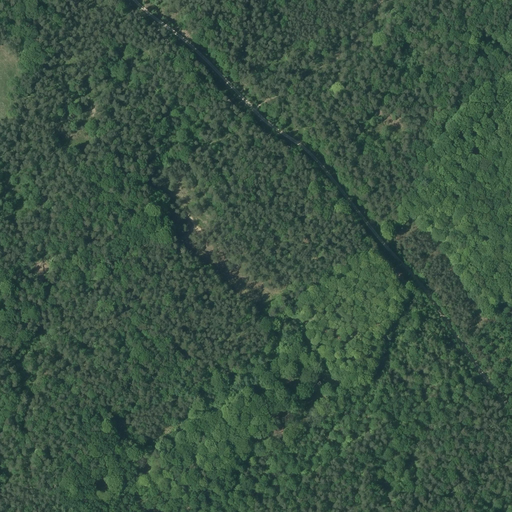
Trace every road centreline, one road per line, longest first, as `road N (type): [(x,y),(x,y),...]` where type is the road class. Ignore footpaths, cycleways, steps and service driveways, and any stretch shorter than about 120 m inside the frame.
road 1 (track): [(134,0),(314,157),(417,280),(511,414)]
road 2 (track): [(511,115),(486,136),(364,388),(222,475),(182,511)]
road 3 (track): [(0,319),(50,293),(104,227),(117,194),(238,125),(342,52),(384,0)]
road 4 (track): [(511,427),(416,290),(308,159),(246,117)]
road 5 (track): [(122,0),(166,38),(184,69),(246,117)]
